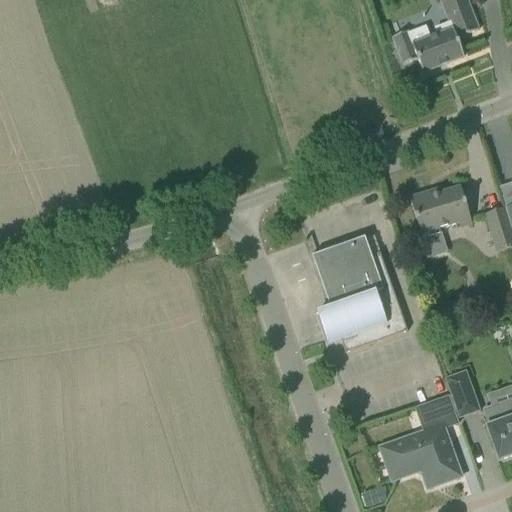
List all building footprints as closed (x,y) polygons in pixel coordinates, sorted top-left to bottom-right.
[(407,33),(391,39),(402,67),(417,61),(422,75),(463,59),(456,40),(478,32),(465,0),(438,0),(448,25),(435,30),(437,37),(412,47),(407,33)] [(428,194),(409,200),(414,219),(420,236),(463,224),(465,228),(471,226),(459,189),(429,198),(428,194)] [(484,217),(496,255),(511,250),(511,238),(503,211),(484,217)] [(308,260),(309,261),(312,260),(329,310),(316,315),(325,343),(339,338),(345,355),(407,333),(379,255),(370,258),(364,240),(311,259),(308,260)] [(446,382),(459,419),(478,412),(464,375),(446,382)] [(380,451),(391,482),(416,474),(422,477),(427,490),(459,479),(442,431),(457,426),(447,400),(424,408),(431,426),(427,434),(380,451)] [(486,429),(493,447),(498,463),(511,457),(511,402),(484,413),(489,428),(486,429)] [(371,492),(362,496),(366,509),(376,505),(371,492)]
